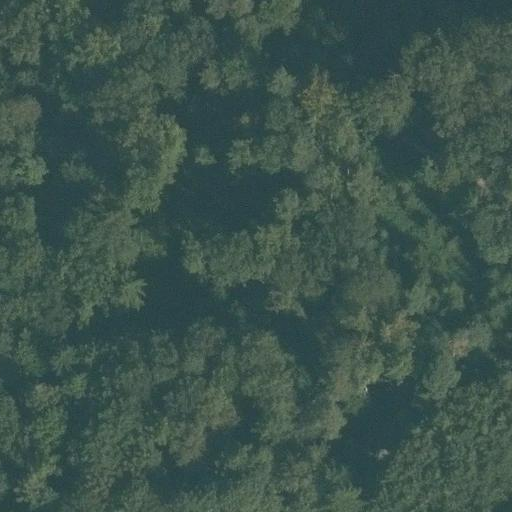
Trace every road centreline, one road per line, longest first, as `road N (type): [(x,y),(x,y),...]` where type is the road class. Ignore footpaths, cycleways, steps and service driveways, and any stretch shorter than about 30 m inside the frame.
road 1 (track): [(212,46),(0,436)]
road 2 (track): [(212,46),(511,207)]
